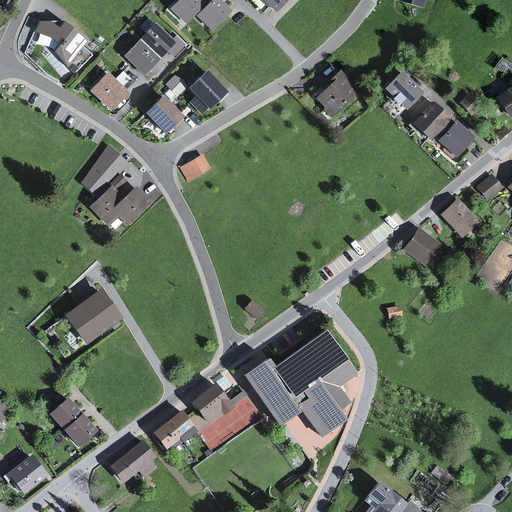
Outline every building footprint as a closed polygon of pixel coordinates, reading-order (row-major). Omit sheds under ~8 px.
[(0,0),(0,11),(3,14),(14,0),(0,0)] [(179,0),(171,9),(188,24),(198,13),(210,0),(179,0)] [(210,0),(198,13),(214,29),(233,9),(223,0),(210,0)] [(268,0),(279,10),(288,0),(268,0)] [(42,19),(36,30),(52,36),(61,44),(56,50),(69,66),(80,57),(77,53),(88,38),(65,19),(60,26),(52,19),(42,19)] [(157,22),(142,38),(162,56),(177,40),(157,22)] [(142,38),(127,54),(146,73),(162,56),(142,38)] [(209,68),(191,86),(199,94),(193,100),(204,112),(210,106),(212,108),(230,91),(209,68)] [(111,70),(92,88),(114,110),(132,92),(127,87),(134,80),(124,69),(122,72),(117,76),(111,70)] [(332,84),(319,96),(327,105),(325,107),(334,116),(363,90),(344,69),(330,82),(332,84)] [(403,70),(388,86),(397,95),(395,96),(401,103),(404,100),(409,106),(424,90),(403,70)] [(177,74),(169,83),(182,95),(190,87),(186,78),(177,74)] [(511,87),(500,96),(511,113),(511,87)] [(472,92),(463,102),(473,112),(482,102),(472,92)] [(188,117),(164,94),(147,111),(169,131),(177,123),(179,126),(188,117)] [(454,116),(435,99),(415,122),(433,137),(436,134),(439,136),(454,119),(452,118),(454,116)] [(459,119),(442,139),(460,155),(469,146),(474,140),(477,136),(459,119)] [(474,140),(469,146),(472,149),(478,143),(474,140)] [(81,184),(100,199),(112,188),(109,185),(122,172),(130,164),(108,145),(81,184)] [(185,164),(182,166),(191,180),(214,167),(205,153),(195,158),(185,164)] [(92,207),(103,218),(127,194),(121,188),(130,180),(122,172),(109,185),(112,188),(100,199),(92,207)] [(495,174),(479,187),(490,200),(506,187),(495,174)] [(137,184),(127,194),(103,218),(111,225),(121,215),(129,224),(153,200),(137,184)] [(460,197),(443,214),(465,236),(482,219),(460,197)] [(421,226),(406,248),(429,264),(444,243),(421,226)] [(124,318),(102,288),(82,303),(67,314),(89,344),(124,318)] [(253,301),(244,310),(258,322),(266,313),(253,301)] [(403,305),(390,307),(393,318),(405,315),(403,305)] [(265,357),(244,372),(281,423),(303,408),(323,436),(349,417),(342,407),(351,400),(339,383),(357,371),(327,330),(274,368),(272,366),(275,363),(269,355),(265,358),(265,357)] [(236,374),(222,384),(225,389),(239,379),(236,374)] [(217,381),(193,399),(209,421),(216,415),(217,417),(235,404),(217,381)] [(246,388),(233,398),(237,402),(249,393),(246,388)] [(51,414),(66,430),(84,413),(69,397),(51,414)] [(0,424),(11,413),(0,402),(0,424)] [(183,407),(168,419),(182,436),(197,425),(183,407)] [(84,413),(66,430),(82,448),(100,431),(84,413)] [(168,419),(154,430),(167,448),(182,436),(168,419)] [(145,439),(113,464),(126,480),(138,471),(142,477),(158,465),(153,459),(157,455),(145,439)] [(34,455),(9,474),(24,494),(49,474),(34,455)] [(440,465),(434,472),(447,484),(454,477),(440,465)] [(379,500),(369,511),(400,511),(410,501),(381,478),(370,492),(379,500)] [(410,501),(400,511),(419,511),(423,508),(411,499),(410,501)]
